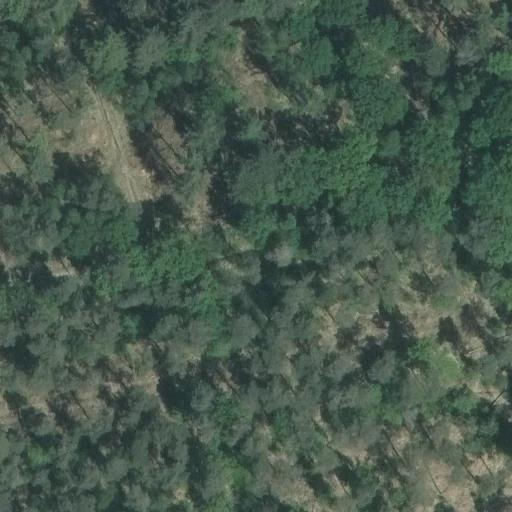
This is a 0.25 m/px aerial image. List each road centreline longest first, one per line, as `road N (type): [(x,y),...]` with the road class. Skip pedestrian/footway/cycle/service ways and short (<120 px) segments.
road 1 (track): [(511,165),(164,258)]
road 2 (track): [(63,0),(164,258)]
road 3 (track): [(164,258),(0,301)]
